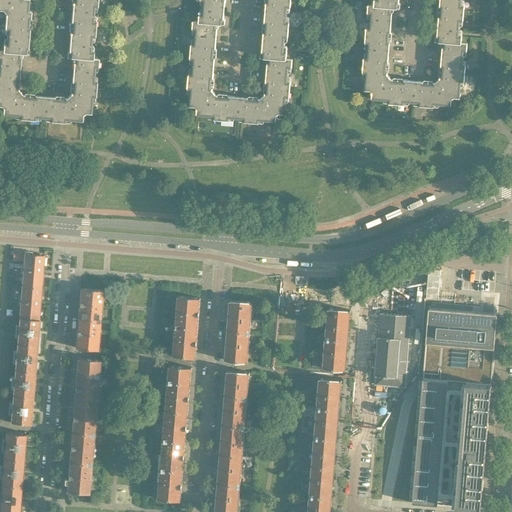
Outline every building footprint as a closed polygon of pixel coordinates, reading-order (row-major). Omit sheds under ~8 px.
[(0,0),(0,8),(2,9),(6,14),(5,21),(29,23),(30,10),(28,10),(28,0),(0,0)] [(97,0),(72,0),(71,26),(95,28),(95,21),(92,21),(93,11),(94,7),(96,7),(97,0)] [(225,0),(203,0),(203,5),(203,11),(203,13),(203,16),(200,16),(199,21),(199,22),(217,23),(223,24),(225,0)] [(290,0),(266,0),(265,27),(289,29),(289,21),(286,21),(287,10),(288,7),(290,7),(290,0)] [(440,0),(439,11),(464,13),(464,5),(461,5),(461,0),(440,0)] [(366,28),(366,35),(390,37),(392,7),(374,6),(374,5),(368,5),(368,14),(370,14),(369,28),(366,28)] [(464,13),(439,11),(437,41),(443,42),(443,41),(461,43),(462,37),(459,37),(459,33),(459,31),(460,20),(463,20),(464,13)] [(29,23),(5,21),(5,29),(7,29),(7,38),(6,42),(6,45),(3,45),(3,51),(21,52),(21,53),(27,53),(29,23)] [(215,53),(216,35),(217,23),(199,22),(199,21),(193,21),(193,30),(195,30),(195,37),(180,36),(179,43),(191,44),(191,51),(215,53)] [(95,28),(71,26),(68,57),(74,57),(92,58),(93,53),(90,52),(90,49),(90,47),(90,46),(91,41),(91,36),(94,36),(95,28)] [(289,29),(265,27),(262,57),(268,58),(286,59),(286,58),(287,53),(284,53),(284,50),(284,48),(285,36),(288,36),(289,29)] [(390,37),(366,35),(365,44),(368,44),(367,58),(364,57),(363,65),(387,67),(390,37)] [(443,41),(443,42),(441,71),(465,74),(465,66),(462,66),(464,52),(466,52),(467,43),(461,43),(443,41)] [(3,51),(0,50),(0,81),(18,83),(21,53),(21,52),(3,51)] [(215,53),(191,51),(190,60),(193,60),(192,68),(192,74),(189,73),(188,81),(212,83),(215,53)] [(74,57),(72,87),(96,89),(96,81),(93,81),(95,67),(97,68),(98,59),(92,58),(74,57)] [(286,59),(268,58),(266,88),(290,90),(290,82),(287,82),(288,76),(289,68),(291,68),(292,59),(286,58),(286,59)] [(387,67),(363,65),(363,73),(365,73),(364,90),(370,90),(371,91),(371,92),(372,92),(372,99),(388,100),(387,103),(395,103),(397,79),(391,79),(389,77),(389,76),(387,74),(387,67)] [(435,83),(427,82),(425,106),(435,107),(435,104),(451,105),(451,99),(452,98),(453,99),(453,98),(452,98),(453,97),(460,98),(461,81),(464,81),(465,74),(441,71),(440,79),(438,80),(437,80),(437,81),(435,83)] [(427,82),(397,79),(395,103),(404,104),(404,101),(416,102),(418,103),(418,105),(425,106),(427,82)] [(18,83),(0,81),(0,105),(1,106),(2,107),(2,108),(2,107),(3,108),(3,114),(19,116),(18,118),(27,119),(29,95),(22,95),(20,92),(20,91),(20,92),(18,90),(18,83)] [(212,83),(188,81),(188,89),(190,89),(189,106),(195,106),(196,107),(196,108),(196,107),(197,108),(197,115),(213,116),(212,119),(221,120),(223,96),(216,95),(214,93),(214,92),(212,90),(212,83)] [(96,89),(72,87),(71,94),(69,96),(68,95),(68,96),(66,98),(60,98),(58,122),(66,122),(66,119),(82,121),(82,115),(83,114),(84,114),(84,113),(86,113),(91,113),(92,96),(95,97),(96,89)] [(290,90),(266,88),(265,95),(263,96),(262,96),(262,97),(260,99),(253,98),(251,122),(260,123),(260,120),(276,121),(276,115),(277,114),(278,115),(278,114),(278,113),(285,114),(286,97),(289,97),(290,90)] [(60,98),(29,95),(27,119),(35,120),(35,117),(43,118),(47,118),(49,118),(49,121),(58,122),(60,98)] [(253,98),(223,96),(221,120),(229,120),(229,117),(236,118),(240,118),(243,119),(243,121),(251,122),(253,98)] [(44,255),(34,254),(33,254),(32,254),(32,253),(32,252),(13,250),(13,260),(23,261),(23,269),(42,271),(44,255)] [(42,271),(23,269),(21,285),(41,287),(42,271)] [(41,287),(21,285),(20,301),(40,303),(41,287)] [(102,290),(80,288),(79,302),(100,304),(101,298),(102,290)] [(200,298),(178,296),(178,305),(178,314),(177,314),(176,326),(198,328),(200,298)] [(252,302),(230,300),(228,330),(250,332),(252,302)] [(40,303),(20,301),(19,318),(38,319),(40,303)] [(100,304),(79,302),(78,318),(100,319),(100,311),(100,304)] [(497,318),(497,313),(429,307),(428,312),(428,319),(423,378),(491,384),(497,318)] [(350,310),(328,308),(327,322),(326,338),(348,340),(350,310)] [(411,315),(381,313),(379,336),(378,336),(375,375),(376,376),(375,385),(406,387),(411,315)] [(38,319),(19,318),(19,320),(18,330),(37,332),(38,319)] [(100,319),(78,318),(76,333),(98,334),(98,327),(99,327),(100,319)] [(198,328),(176,326),(175,334),(176,334),(175,347),(174,347),(173,356),(195,358),(198,328)] [(37,332),(18,330),(17,343),(36,345),(37,332)] [(250,332),(228,330),(225,360),(247,362),(250,332)] [(98,334),(76,333),(75,348),(97,349),(98,341),(97,341),(98,334)] [(348,340),(326,338),(323,368),(345,370),(348,340)] [(36,345),(17,343),(16,356),(35,358),(36,345)] [(35,358),(16,356),(15,369),(34,371),(35,358)] [(99,359),(77,358),(76,373),(98,375),(97,375),(98,371),(99,359)] [(192,367),(169,366),(169,377),(169,380),(168,380),(168,381),(190,383),(192,367)] [(34,371),(15,369),(13,382),(33,384),(34,371)] [(250,372),(227,370),(225,395),(247,397),(249,380),(250,372)] [(98,375),(76,373),(75,388),(96,390),(97,383),(98,383),(98,375)] [(341,379),(319,378),(318,399),(317,407),(339,409),(341,379)] [(423,378),(413,503),(481,508),(491,384),(423,378)] [(190,383),(168,381),(168,389),(167,403),(166,403),(166,410),(188,412),(190,383)] [(33,384),(13,382),(12,395),(32,397),(33,384)] [(96,390),(75,388),(74,403),(96,405),(96,397),(96,390)] [(32,397),(12,395),(11,408),(31,410),(32,397)] [(247,397),(225,395),(223,425),(245,427),(246,414),(247,397)] [(96,405),(74,403),(72,417),(94,419),(94,412),(95,412),(96,405)] [(339,409),(317,407),(316,415),(315,437),(337,438),(339,409)] [(31,410),(11,408),(10,422),(30,423),(31,410)] [(188,412),(166,410),(165,418),(166,418),(165,432),(164,432),(163,440),(185,441),(188,412)] [(94,419),(72,417),(71,432),(93,434),(94,426),(93,426),(94,419)] [(245,427),(223,425),(220,454),(243,456),(243,448),(244,439),(245,427)] [(25,433),(10,431),(5,431),(4,444),(24,446),(25,433)] [(93,434),(71,432),(70,447),(91,448),(92,441),(93,441),(93,434)] [(337,438),(315,437),(313,449),(312,466),(334,468),(337,438)] [(185,441),(163,440),(163,447),(162,461),(161,461),(161,469),(183,471),(185,441)] [(24,446),(4,444),(3,457),(23,459),(24,446)] [(91,448),(70,447),(69,461),(91,463),(91,455),(91,448)] [(243,456),(220,454),(218,483),(240,485),(241,472),(242,464),(243,456)] [(23,459),(3,457),(2,470),(22,472),(23,459)] [(91,463),(69,461),(67,476),(89,478),(89,471),(90,471),(91,463)] [(334,468),(312,466),(310,495),(332,497),(334,468)] [(183,471),(161,469),(160,477),(161,477),(160,490),(159,490),(158,499),(180,501),(183,471)] [(22,472),(2,470),(1,483),(21,484),(22,472)] [(89,478),(67,476),(66,491),(75,492),(79,492),(88,493),(89,485),(88,485),(89,478)] [(21,484),(1,483),(0,493),(0,496),(20,498),(21,484)] [(240,485),(218,483),(215,511),(237,511),(239,502),(239,493),(240,485)] [(330,511),(332,497),(310,495),(308,511),(330,511)] [(18,511),(20,498),(0,496),(0,509),(7,510),(7,511),(18,511)]
